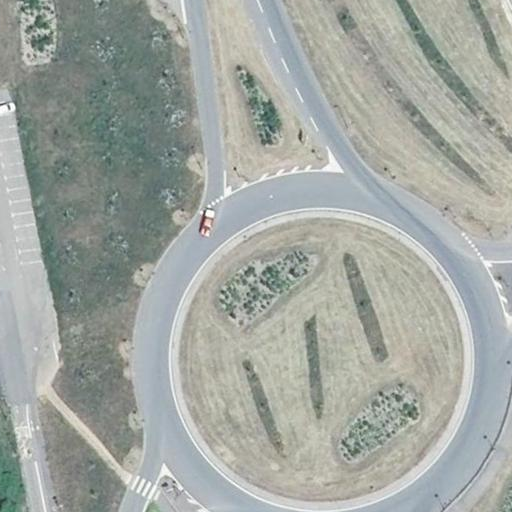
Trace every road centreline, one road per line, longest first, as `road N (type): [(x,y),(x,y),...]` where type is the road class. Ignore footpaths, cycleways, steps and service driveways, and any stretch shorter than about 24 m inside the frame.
road 1 (secondary): [(392,208),(314,116),(261,0)]
road 2 (secondary): [(191,0),(215,167),(211,229)]
road 3 (secondary): [(211,229),(165,286),(152,321),(151,394),(162,429)]
road 4 (secondary): [(392,208),(318,191),(243,208),(211,229)]
road 5 (secondary): [(486,385),(486,338),(473,293),(449,253)]
road 6 (secondary): [(421,495),(474,427),(486,385)]
